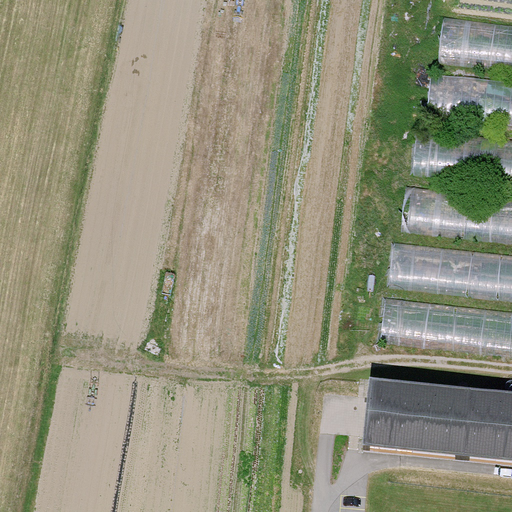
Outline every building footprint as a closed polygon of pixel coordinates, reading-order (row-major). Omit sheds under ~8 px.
[(440,64),(511,68),(511,27),(442,23),(440,64)] [(429,114),(511,120),(511,84),(432,78),(429,114)] [(511,179),(511,143),(417,137),(414,173),(511,179)] [(511,238),(511,197),(406,186),(402,227),(511,238)] [(511,253),(393,242),(389,283),(511,296),(511,253)] [(511,310),(386,298),(381,343),(511,355),(511,310)] [(511,405),(360,390),(353,456),(511,472),(511,405)]
